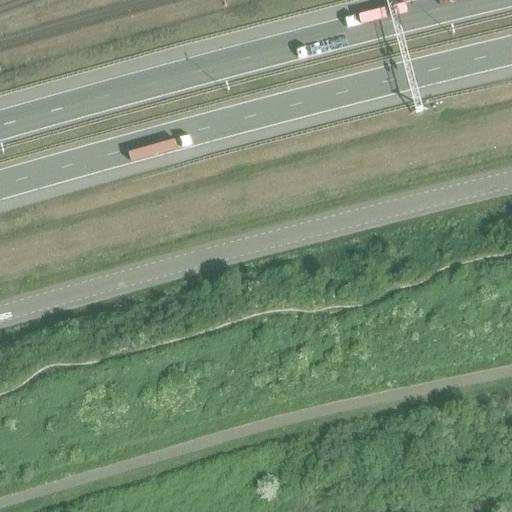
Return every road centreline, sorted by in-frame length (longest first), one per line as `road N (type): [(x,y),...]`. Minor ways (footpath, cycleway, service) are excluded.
road 1 (unclassified): [(0,315),(511,180)]
road 2 (trunk): [(0,185),(511,52)]
road 3 (trunk): [(485,0),(0,127)]
